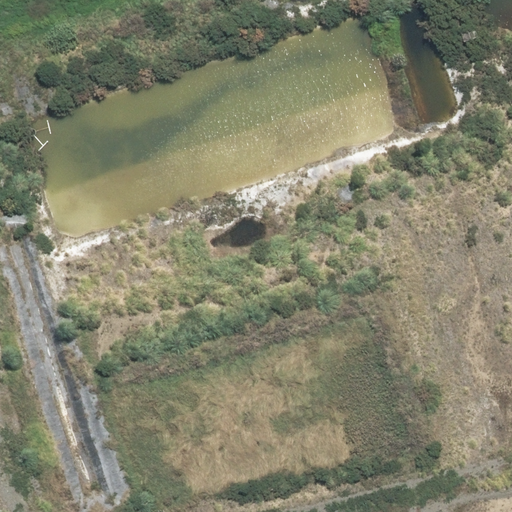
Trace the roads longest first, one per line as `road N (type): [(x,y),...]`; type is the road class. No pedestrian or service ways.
road 1 (unknown): [(0,241),(511,95)]
road 2 (unknown): [(366,0),(511,478)]
